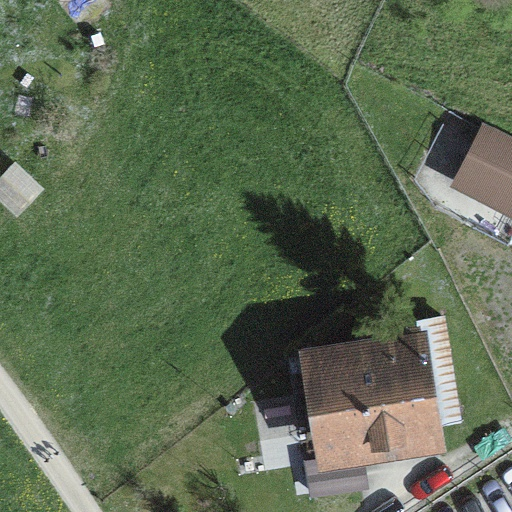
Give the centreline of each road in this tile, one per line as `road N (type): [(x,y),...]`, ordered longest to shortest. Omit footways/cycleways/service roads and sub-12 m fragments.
road 1 (track): [(384,511),(511,430)]
road 2 (unclassified): [(82,511),(0,396)]
